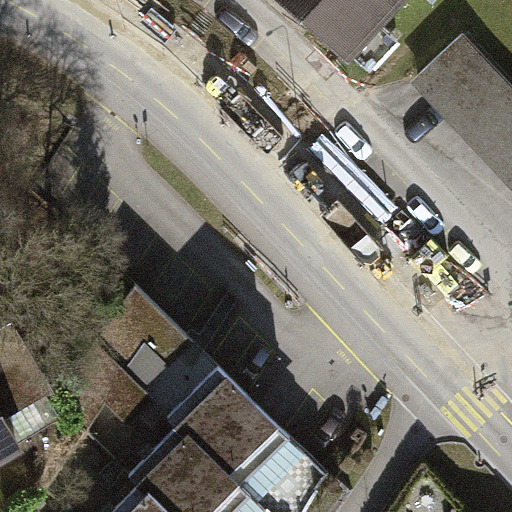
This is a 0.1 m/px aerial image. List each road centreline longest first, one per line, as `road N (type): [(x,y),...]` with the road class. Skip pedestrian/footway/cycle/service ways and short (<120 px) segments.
road 1 (residential): [(37,0),(222,130),(451,374)]
road 2 (residential): [(359,511),(451,374)]
